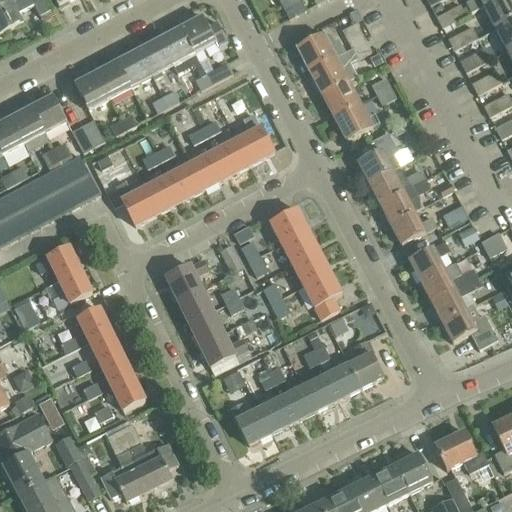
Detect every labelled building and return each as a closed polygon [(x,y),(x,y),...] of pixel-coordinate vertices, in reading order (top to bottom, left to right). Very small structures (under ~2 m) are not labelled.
[(26,0),(13,7),(0,14),(0,42),(25,30),(19,18),(35,9),(41,22),(54,15),(46,0),(26,0)] [(0,0),(0,14),(13,7),(9,0),(0,0)] [(52,0),(59,11),(80,0),(52,0)] [(276,0),(289,24),(289,25),(295,22),(306,16),(306,15),(305,14),(297,0),(276,0)] [(312,0),(317,10),(329,4),(326,0),(312,0)] [(425,0),(431,11),(438,8),(452,0),(425,0)] [(477,0),(479,1),(466,7),(471,18),(484,12),(505,0),(477,0)] [(511,0),(505,0),(484,12),(496,34),(511,25),(511,0)] [(438,8),(431,11),(432,12),(435,18),(442,14),(438,8)] [(461,10),(437,22),(443,33),(467,21),(461,10)] [(351,19),(349,19),(353,28),(355,27),(356,28),(362,24),(357,14),(350,18),(351,19)] [(181,33),(195,60),(200,69),(201,68),(207,80),(206,81),(211,91),(233,79),(228,69),(214,76),(207,65),(209,64),(204,55),(216,49),(218,53),(228,47),(217,27),(208,31),(203,21),(181,33)] [(511,25),(496,34),(508,57),(511,54),(511,25)] [(343,36),(352,55),(367,48),(357,29),(343,36)] [(473,32),(448,45),(455,57),(479,44),(473,32)] [(160,44),(174,71),(195,60),(181,33),(160,44)] [(298,54),(310,77),(347,57),(340,44),(336,46),(333,40),(325,39),(298,54)] [(139,55),(155,86),(164,81),(162,78),(174,71),(160,44),(139,55)] [(347,57),(310,77),(322,101),(350,86),(359,82),(351,68),(358,64),(358,65),(372,58),(367,48),(352,55),(347,58),(347,57)] [(484,54),(460,67),(466,79),(491,66),(484,54)] [(118,66),(132,93),(153,82),(155,86),(139,55),(118,66)] [(379,58),(370,63),(375,71),(384,67),(379,58)] [(97,78),(111,104),(132,93),(118,66),(97,78)] [(496,76),(472,89),(478,101),(502,88),(496,76)] [(75,89),(89,116),(111,104),(97,78),(75,89)] [(197,85),(202,96),(211,91),(206,81),(197,85)] [(372,91),(378,101),(392,94),(387,83),(372,91)] [(322,101),(335,124),(362,109),(350,86),(322,101)] [(397,103),(392,94),(378,101),(383,111),(397,103)] [(164,102),(169,114),(181,107),(175,96),(164,102)] [(511,106),(508,99),(484,111),(490,123),(511,110),(511,106)] [(32,112),(46,139),(68,128),(53,101),(32,112)] [(158,119),(169,114),(164,102),(152,108),(158,119)] [(369,123),(362,109),(335,124),(347,147),(381,129),(375,120),(369,123)] [(10,123),(24,150),(46,139),(32,112),(10,123)] [(122,124),(127,136),(138,130),(132,119),(122,124)] [(239,144),(253,170),(276,158),(262,132),(259,133),(252,120),(243,125),(250,138),(239,144)] [(0,128),(0,154),(4,161),(24,150),(10,123),(0,128)] [(116,142),(127,136),(122,124),(110,131),(116,142)] [(511,125),(496,134),(502,145),(511,139),(511,125)] [(84,131),(95,153),(106,148),(94,126),(84,131)] [(216,126),(202,134),(208,145),(222,137),(216,126)] [(401,127),(392,132),(396,140),(405,135),(401,127)] [(84,159),(95,153),(84,131),(72,137),(84,159)] [(202,134),(189,141),(194,152),(195,151),(208,145),(202,134)] [(358,167),(370,189),(401,173),(401,172),(402,172),(395,160),(399,158),(389,138),(370,148),(375,158),(358,167)] [(214,157),(228,183),(253,170),(239,144),(214,157)] [(65,149),(55,155),(63,170),(73,165),(65,149)] [(169,151),(156,158),(161,169),(174,162),(176,161),(170,151),(169,151)] [(55,155),(44,160),(52,176),(63,170),(55,155)] [(202,163),(191,169),(205,196),(228,183),(214,157),(202,163)] [(148,176),(150,175),(161,169),(156,158),(143,165),(148,176)] [(0,203),(0,252),(101,199),(83,165),(81,162),(80,161),(73,165),(63,170),(52,176),(41,182),(20,193),(0,203)] [(168,181),(182,208),(205,196),(191,169),(168,181)] [(12,177),(18,188),(29,183),(23,172),(12,177)] [(370,189),(380,209),(402,198),(413,192),(427,185),(422,175),(407,183),(401,173),(370,189)] [(6,195),(18,188),(12,177),(1,184),(6,195)] [(145,193),(160,219),(182,208),(168,181),(145,193)] [(402,198),(380,209),(391,230),(415,217),(411,209),(422,203),(420,200),(431,194),(427,185),(413,192),(402,198)] [(136,232),(160,219),(145,193),(133,199),(127,186),(116,192),(122,205),(136,232)] [(451,189),(439,195),(443,202),(455,196),(451,189)] [(449,234),(469,223),(462,210),(442,221),(449,234)] [(298,215),(270,229),(282,251),(310,236),(298,215)] [(402,251),(427,238),(437,232),(432,223),(421,228),(415,217),(391,230),(402,251)] [(249,231),(234,239),(235,239),(240,249),(255,242),(249,232),(249,231)] [(465,251),(479,244),(473,232),(459,239),(465,251)] [(310,236),(282,251),(292,271),(320,256),(310,237),(310,236)] [(481,248),(480,248),(487,261),(489,264),(507,254),(499,239),(481,248)] [(409,265),(421,287),(445,274),(439,262),(451,257),(445,246),(409,265)] [(269,276),(253,247),(241,253),(257,283),(269,276)] [(220,257),(232,279),(243,273),(231,251),(220,257)] [(52,274),(59,288),(82,276),(70,252),(47,264),(47,265),(36,270),(41,280),(52,274)] [(320,256),(292,271),(293,272),(304,293),(332,278),(322,259),(320,256)] [(167,283),(178,306),(203,293),(198,282),(210,277),(204,266),(192,271),(167,283)] [(511,268),(497,277),(507,296),(511,306),(511,305),(511,268)] [(421,287),(432,308),(479,283),(473,273),(460,280),(451,285),(445,274),(421,287)] [(70,309),(70,310),(93,299),(82,276),(59,288),(64,299),(53,305),(58,315),(70,309)] [(304,293),(315,314),(321,326),(340,317),(334,305),(343,300),(332,278),(304,293)] [(479,283),(432,308),(442,328),(467,315),(461,303),(483,291),(479,283)] [(275,288),(263,295),(271,310),(272,310),(278,306),(283,304),(275,288)] [(178,306),(189,330),(215,316),(203,293),(178,306)] [(245,314),(235,293),(221,299),(232,321),(245,314)] [(501,298),(492,303),(498,314),(507,310),(501,298)] [(272,310),(271,310),(279,324),(291,318),(283,304),(278,306),(272,310)] [(28,307),(15,314),(22,326),(27,336),(40,329),(35,319),(28,307)] [(78,325),(90,348),(112,337),(101,314),(78,325)] [(454,349),(471,340),(476,350),(480,356),(499,346),(485,319),(472,326),(467,315),(442,328),(454,349)] [(189,330),(200,351),(226,339),(215,316),(189,330)] [(343,324),(330,330),(335,341),(348,335),(343,324)] [(253,326),(243,330),(247,339),(257,335),(253,326)] [(112,337),(90,348),(101,371),(124,361),(123,359),(112,337)] [(316,337),(308,341),(310,346),(312,345),(319,341),(316,337)] [(231,349),(226,339),(200,351),(211,374),(237,361),(248,355),(242,343),(231,349)] [(312,345),(310,346),(315,355),(323,351),(319,341),(312,345)] [(75,343),(61,350),(66,361),(80,354),(75,343)] [(348,369),(361,395),(384,384),(371,358),(365,347),(353,352),(359,364),(348,369)] [(315,355),(303,361),(310,374),(331,364),(325,350),(323,351),(315,355)] [(124,361),(101,371),(112,393),(134,383),(124,361)] [(0,415),(10,410),(0,390),(0,384),(7,381),(5,377),(8,375),(3,366),(0,367),(0,415)] [(87,366),(72,372),(78,384),(92,377),(87,366)] [(334,376),(327,380),(339,406),(361,395),(348,369),(334,376)] [(280,373),(259,383),(265,395),(286,385),(280,373)] [(28,374),(13,381),(21,397),(36,390),(28,374)] [(246,390),(239,376),(223,383),(230,398),(246,390)] [(303,392),(317,417),(339,406),(327,380),(303,392)] [(146,406),(134,383),(112,393),(124,417),(146,406)] [(98,388),(83,395),(89,406),(103,399),(98,388)] [(303,392),(281,403),(294,429),(317,417),(303,392)] [(29,399),(15,407),(16,410),(20,417),(34,410),(29,399)] [(259,414),(258,414),(271,440),(293,429),(294,429),(281,403),(259,414)] [(243,408),(231,413),(237,425),(236,425),(249,451),(271,440),(258,414),(248,419),(243,408)] [(100,428),(113,422),(108,412),(95,418),(100,428)] [(3,471),(18,501),(52,483),(52,482),(45,485),(30,458),(53,446),(39,419),(0,439),(0,460),(5,470),(3,471)] [(511,422),(493,432),(504,455),(494,460),(504,480),(511,475),(511,422)] [(124,447),(150,496),(174,484),(169,476),(179,471),(169,449),(148,460),(132,429),(131,430),(129,425),(105,437),(108,442),(107,442),(113,452),(124,447)] [(436,451),(448,476),(464,468),(470,480),(490,470),(478,446),(471,449),(465,436),(436,451)] [(69,442),(55,450),(67,472),(70,470),(81,464),(75,453),(69,442)] [(127,508),(150,496),(124,447),(113,452),(123,472),(102,483),(112,504),(122,499),(127,508)] [(87,448),(77,453),(82,462),(87,459),(91,457),(87,448)] [(396,471),(410,499),(433,488),(419,460),(396,471)] [(83,466),(71,472),(72,473),(89,506),(101,500),(91,480),(90,480),(83,466)] [(374,482),(388,511),(410,499),(396,471),(374,482)] [(351,493),(360,511),(384,511),(388,511),(374,482),(351,493)] [(57,492),(52,483),(18,501),(24,511),(58,511),(50,495),(57,492)] [(446,489),(458,511),(470,511),(457,483),(445,489),(445,490),(446,489)] [(437,511),(458,511),(446,489),(445,490),(453,504),(437,511)] [(329,504),(332,511),(360,511),(351,493),(329,504)]
